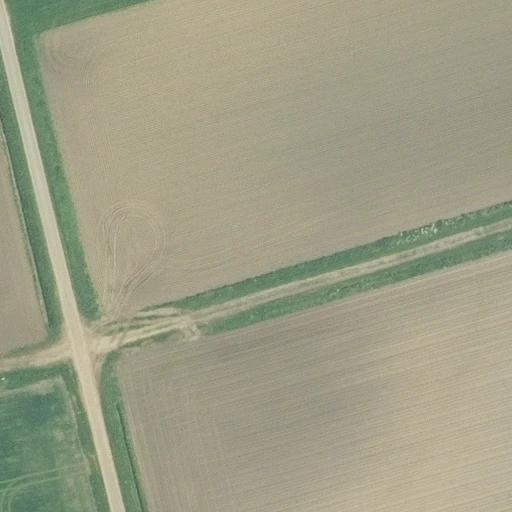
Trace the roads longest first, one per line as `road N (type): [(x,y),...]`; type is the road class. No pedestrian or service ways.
road 1 (track): [(511,224),(79,351),(0,362)]
road 2 (unclassified): [(117,511),(0,19)]
